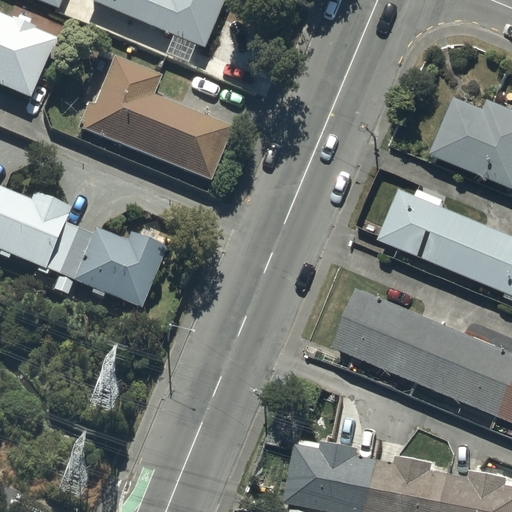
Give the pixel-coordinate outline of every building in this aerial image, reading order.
[(205,48),(224,0),(88,0),(173,37),(166,55),(188,63),(195,45),(205,48)] [(12,16),(11,18),(0,12),(0,84),(30,98),(57,37),(35,28),(36,26),(12,16)] [(89,100),(78,128),(210,181),(232,128),(154,96),(163,73),(115,54),(96,103),(89,100)] [(456,94),(432,154),(511,186),(511,106),(489,97),(485,107),(456,94)] [(0,250),(0,251),(0,255),(8,259),(10,254),(38,266),(36,270),(47,274),(49,269),(58,273),(52,288),(67,294),(73,281),(92,289),(91,292),(103,297),(105,293),(140,307),(166,244),(161,242),(164,236),(157,233),(158,231),(149,227),(147,232),(141,229),(138,236),(130,232),(127,238),(94,225),(90,233),(63,222),(70,205),(34,191),(30,200),(0,187),(0,250)] [(402,189),(380,238),(507,292),(505,297),(511,299),(511,233),(443,205),(445,199),(420,189),(417,195),(402,189)] [(511,350),(359,287),(336,346),(511,419),(511,350)] [(296,442),(285,502),(331,511),(511,511),(511,479),(508,479),(508,476),(471,468),(469,477),(433,469),(434,461),(396,453),(395,461),(361,454),(363,446),(322,437),(320,448),(296,442)]
